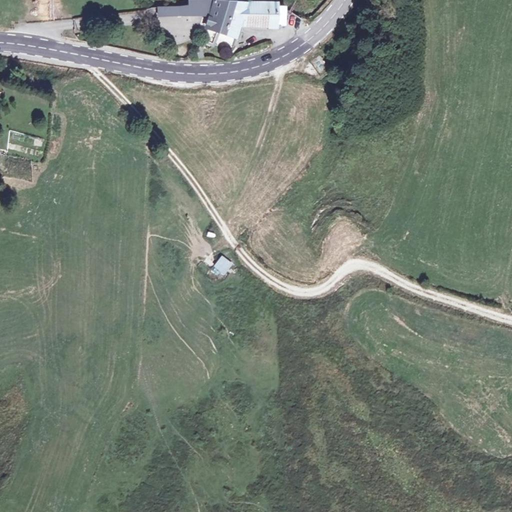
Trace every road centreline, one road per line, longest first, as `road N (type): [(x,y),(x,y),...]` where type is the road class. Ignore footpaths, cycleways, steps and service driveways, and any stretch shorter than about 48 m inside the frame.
road 1 (track): [(511,320),(360,264),(321,291),(279,285),(234,246),(193,182),(80,57)]
road 2 (secondary): [(345,0),(300,47),(220,74),(0,45)]
